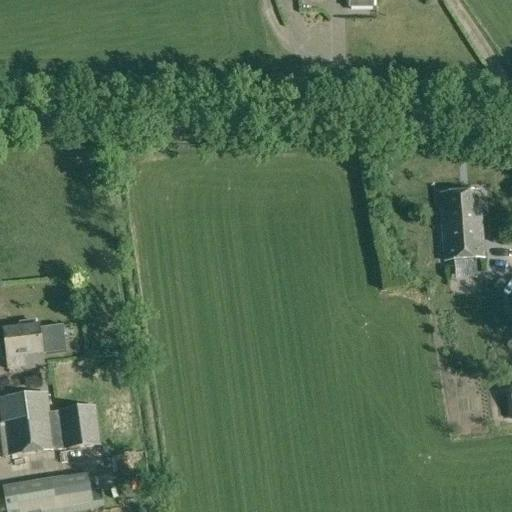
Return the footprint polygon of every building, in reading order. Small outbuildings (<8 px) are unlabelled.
[(349,0),(349,10),(361,10),(360,0),(349,0)] [(360,0),(361,10),(371,10),(371,7),(372,7),(372,0),(360,0)] [(299,12),(320,13),(320,2),(299,2),(299,12)] [(445,260),(484,257),(479,190),(440,193),(445,260)] [(439,256),(439,238),(429,238),(429,256),(439,256)] [(511,274),(442,279),(444,313),(490,310),(492,334),(511,333),(511,274)] [(486,314),(444,316),(446,345),(480,343),(479,326),(486,326),(486,314)] [(38,328),(35,328),(34,323),(19,324),(20,330),(4,331),(6,346),(1,346),(2,359),(7,359),(9,371),(25,369),(24,359),(41,357),(38,328)] [(76,382),(74,355),(49,356),(50,384),(76,382)] [(511,374),(508,376),(510,388),(481,394),(487,422),(511,416),(511,374)] [(0,399),(0,419),(0,423),(4,423),(8,456),(99,446),(94,408),(48,413),(46,394),(0,399)] [(86,511),(92,511),(89,488),(87,476),(4,489),(7,511),(86,511)]
